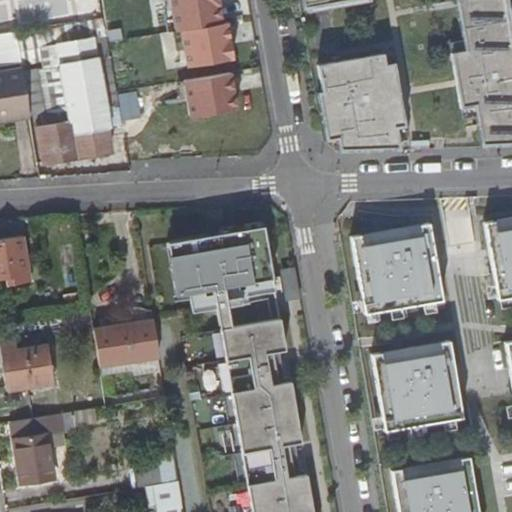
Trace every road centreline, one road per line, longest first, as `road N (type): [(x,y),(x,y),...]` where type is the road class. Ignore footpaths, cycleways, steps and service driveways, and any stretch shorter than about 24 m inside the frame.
road 1 (residential): [(299,188),(356,511)]
road 2 (residential): [(299,188),(0,199)]
road 3 (residential): [(511,177),(299,188)]
road 4 (residential): [(265,0),(299,188)]
